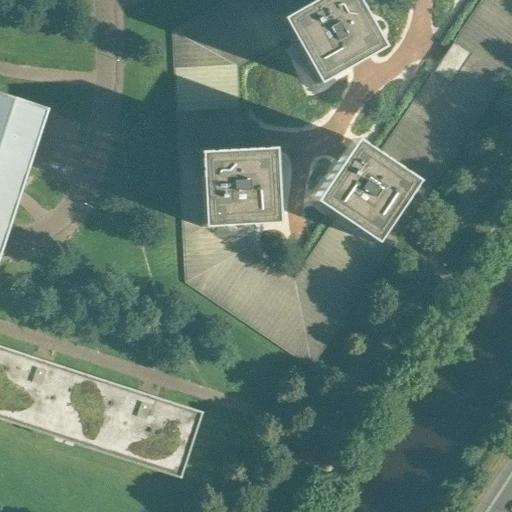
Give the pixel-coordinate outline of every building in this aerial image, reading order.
[(226,0),(171,31),(184,283),(311,369),(511,68),(511,0),(481,0),(453,42),(433,73),(377,155),(376,156),(394,168),(352,229),(339,221),(335,218),(293,279),(247,248),(246,224),(245,224),(224,225),(220,152),(242,151),(238,68),(289,38),(279,20),(301,8),(314,0),(226,0)] [(315,85),(381,48),(368,26),(368,27),(352,0),(314,0),(279,20),(278,20),(289,39),(315,85)] [(0,356),(3,348),(0,346),(0,245),(23,175),(30,154),(38,131),(45,109),(0,94),(0,356)] [(373,243),(415,182),(376,156),(377,155),(352,139),(310,202),(335,218),(339,221),(373,243)] [(275,224),(271,148),(246,150),(242,151),(196,153),(200,227),(245,224),(245,225),(246,225),(275,224)] [(0,421),(80,446),(179,478),(201,412),(157,398),(137,391),(102,380),(53,364),(32,357),(0,346),(0,421)]
